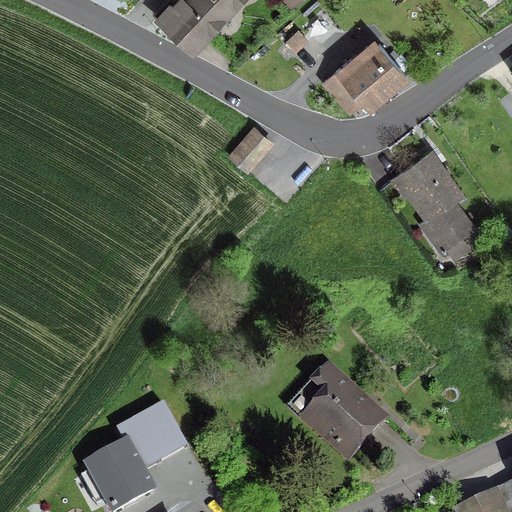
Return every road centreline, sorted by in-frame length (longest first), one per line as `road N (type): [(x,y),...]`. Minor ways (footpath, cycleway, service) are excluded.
road 1 (secondary): [(62,0),(310,126),(343,135),(375,129),(511,39)]
road 2 (residential): [(511,438),(354,511)]
